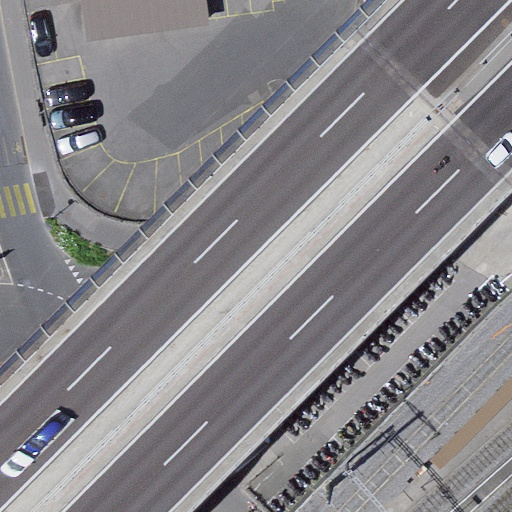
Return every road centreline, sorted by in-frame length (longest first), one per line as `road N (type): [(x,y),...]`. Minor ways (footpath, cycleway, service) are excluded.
road 1 (motorway): [(457,0),(0,457)]
road 2 (motorway): [(118,511),(511,118)]
road 3 (secondary): [(99,477),(109,430),(104,399),(90,371),(55,340)]
road 4 (secondary): [(55,340),(0,208)]
